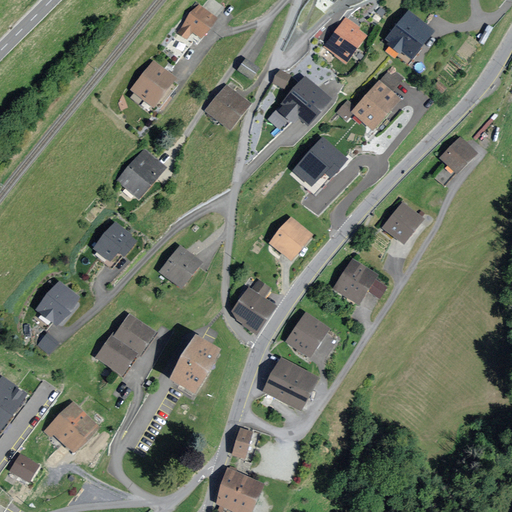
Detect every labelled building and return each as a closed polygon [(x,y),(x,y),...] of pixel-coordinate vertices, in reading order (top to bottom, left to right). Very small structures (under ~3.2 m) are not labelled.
[(219,19),(199,4),(178,33),(188,40),(193,33),(204,41),(219,19)] [(436,34),(407,13),(385,43),(413,64),(436,34)] [(370,36),(345,18),(323,48),(348,66),(370,36)] [(262,70),(246,60),(238,73),(254,83),(262,70)] [(179,82),(154,63),(131,92),(156,111),(179,82)] [(402,81),(388,71),(380,81),(394,92),(402,81)] [(293,80),(280,73),(274,86),(287,93),(293,80)] [(282,109),(279,113),(293,127),(299,121),(309,131),(335,105),(306,78),(279,106),(282,109)] [(339,93),(342,83),(329,79),(324,92),(330,95),(332,90),(339,93)] [(402,102),(378,82),(351,114),(375,134),(402,102)] [(253,106),(227,86),(206,113),(232,134),(253,106)] [(478,156),(460,138),(439,159),(457,177),(478,156)] [(310,151),(290,174),(317,198),(349,161),(345,157),(343,160),(323,142),(313,154),(310,151)] [(167,168),(145,150),(117,182),(140,201),(167,168)] [(426,222),(403,204),(383,228),(405,247),(426,222)] [(314,238),(291,219),(270,246),(293,264),(314,238)] [(116,225),(94,252),(115,270),(137,243),(116,225)] [(203,264),(178,247),(159,275),(184,292),(203,264)] [(511,277),(511,271),(501,261),(492,271),(507,283),(511,277)] [(379,279),(352,262),(333,292),(360,309),(379,279)] [(269,291),(257,283),(251,292),(249,291),(233,315),(259,332),(275,308),(263,300),(269,291)] [(59,285),(37,312),(58,330),(80,303),(59,285)] [(332,332),(307,315),(287,344),(313,361),(332,332)] [(155,337),(130,320),(118,338),(115,336),(99,361),(123,377),(136,356),(140,359),(155,337)] [(43,335),(39,345),(52,351),(57,341),(43,335)] [(218,357),(195,345),(172,386),(195,399),(218,357)] [(320,381),(279,360),(262,393),(303,414),(320,381)] [(0,430),(26,398),(0,377),(0,430)] [(100,427),(72,400),(43,432),(49,438),(53,433),(75,454),(100,427)] [(250,432),(241,430),(235,453),(244,456),(250,432)] [(42,466),(20,454),(10,472),(31,484),(42,466)] [(250,511),(261,483),(228,471),(217,504),(240,511),(250,511)]
